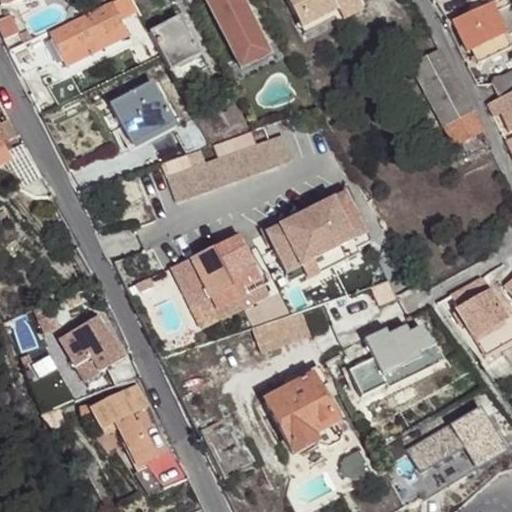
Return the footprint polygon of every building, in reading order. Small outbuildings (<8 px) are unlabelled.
[(133,0),(143,19),(158,11),(152,0),(133,0)] [(207,0),(236,58),(265,43),(242,0),(207,0)] [(342,12),(347,19),(366,8),(360,0),(290,0),(306,30),(342,12)] [(504,3),(491,8),(495,15),(507,9),(504,3)] [(366,8),(347,19),(342,22),(344,28),(374,10),(371,5),(366,8)] [(113,6),(89,18),(99,36),(122,25),(120,19),(113,6)] [(507,9),(495,15),(505,38),(511,34),(511,11),(510,7),(507,9)] [(491,8),(452,25),(467,52),(470,52),(477,69),(511,55),(511,54),(505,38),(495,15),(491,8)] [(342,22),(347,19),(342,12),(306,30),(312,38),(342,22)] [(0,19),(0,24),(4,35),(15,30),(14,28),(19,27),(12,14),(0,19)] [(162,58),(171,74),(202,58),(182,17),(150,33),(162,58)] [(99,36),(89,18),(54,36),(65,60),(102,42),(99,36)] [(122,25),(99,36),(102,42),(104,45),(128,34),(122,25)] [(39,69),(28,42),(12,51),(24,77),(39,69)] [(104,45),(102,42),(65,60),(69,70),(107,50),(104,45)] [(265,43),(236,58),(242,67),(270,52),(265,43)] [(111,59),(122,77),(150,64),(142,46),(111,59)] [(442,54),(426,61),(414,68),(419,75),(441,119),(469,105),(442,54)] [(495,92),(500,102),(511,97),(511,76),(493,85),(495,92)] [(49,89),(59,108),(83,96),(73,78),(49,89)] [(154,87),(132,97),(155,139),(177,128),(154,87)] [(155,139),(132,97),(111,108),(133,149),(155,139)] [(511,97),(500,102),(497,104),(500,116),(504,125),(511,122),(511,97)] [(488,107),(493,120),(500,116),(497,104),(488,107)] [(483,133),(469,105),(441,119),(455,147),(483,133)] [(21,137),(14,122),(2,128),(8,143),(21,137)] [(14,158),(8,143),(2,128),(0,123),(0,173),(10,169),(18,166),(14,158)] [(197,124),(179,133),(190,155),(208,148),(197,124)] [(283,136),(168,179),(178,205),(292,162),(283,136)] [(47,184),(29,151),(14,158),(18,166),(10,169),(22,195),(47,184)] [(376,240),(350,192),(270,233),(296,282),(309,275),(322,268),(325,273),(352,259),(349,254),(363,247),(376,240)] [(195,260),(177,269),(197,310),(216,300),(227,320),(270,298),(266,290),(275,285),(268,270),(263,273),(244,236),(196,261),(195,260)] [(352,259),(365,252),(363,247),(349,254),(352,259)] [(312,280),(325,273),(322,268),(309,275),(312,280)] [(481,279),(449,298),(456,310),(486,295),(493,292),(481,279)] [(103,286),(49,308),(51,313),(106,291),(103,286)] [(456,310),(472,338),(501,323),(505,321),(506,323),(511,317),(511,311),(493,292),(486,295),(456,310)] [(49,308),(36,313),(46,335),(58,330),(51,313),(49,308)] [(94,360),(104,374),(127,361),(101,318),(61,342),(78,370),(94,360)] [(501,323),(472,338),(488,359),(511,347),(511,331),(506,323),(505,321),(501,323)] [(423,323),(346,362),(365,400),(389,388),(391,393),(449,364),(425,328),(423,323)] [(87,386),(104,374),(94,360),(78,370),(87,386)] [(142,375),(138,364),(115,373),(119,384),(142,375)] [(323,370),(312,376),(317,387),(328,381),(323,370)] [(317,387),(312,376),(266,400),(293,451),(306,445),(316,440),(314,435),(335,424),(317,387)] [(138,388),(96,412),(110,436),(123,429),(145,467),(163,457),(143,421),(140,423),(135,415),(149,407),(138,388)] [(475,411),(394,455),(407,478),(458,449),(468,467),(498,451),(475,411)] [(204,429),(224,479),(261,463),(241,414),(204,429)] [(337,429),(335,424),(314,435),(316,440),(325,444),(336,439),(337,429)] [(458,449),(407,478),(416,495),(468,467),(458,449)]
